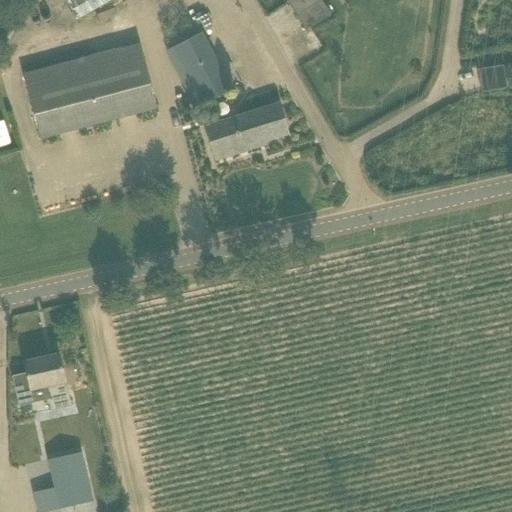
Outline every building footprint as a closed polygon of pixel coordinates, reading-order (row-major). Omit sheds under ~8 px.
[(66,0),(77,19),(112,0),(66,0)] [(297,17),(321,1),(320,0),(291,0),(287,2),(297,17)] [(321,1),(297,17),(306,31),(330,15),(321,1)] [(204,104),(231,90),(201,33),(174,47),(204,104)] [(157,109),(152,90),(145,61),(87,76),(85,65),(64,70),(67,81),(27,91),(40,139),(157,109)] [(507,88),(503,66),(478,70),(481,93),(500,90),(500,89),(507,88)] [(206,128),(216,160),(256,147),(255,144),(287,134),(278,105),(206,128)] [(4,119),(0,120),(0,145),(11,143),(4,119)] [(17,393),(46,387),(51,410),(70,406),(65,382),(66,382),(59,355),(24,363),(27,374),(13,377),(17,393)] [(89,488),(82,452),(50,460),(58,495),(61,509),(93,502),(89,488)]
